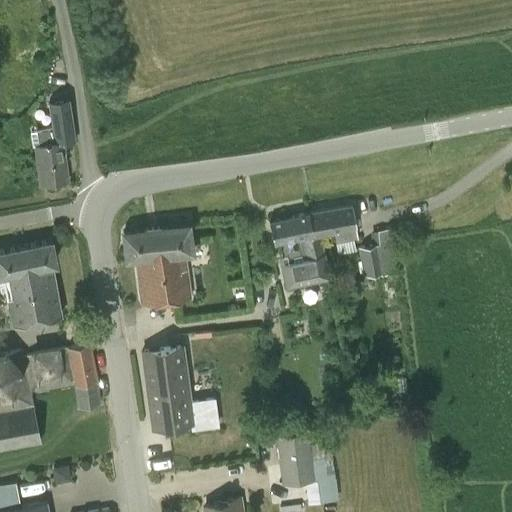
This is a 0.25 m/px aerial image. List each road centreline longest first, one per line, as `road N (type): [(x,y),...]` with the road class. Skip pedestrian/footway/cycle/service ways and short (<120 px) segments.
road 1 (unclassified): [(101,200),(127,184),(511,119)]
road 2 (unclassified): [(138,511),(96,222),(101,200)]
road 3 (unclassified): [(101,200),(89,181),(55,0)]
